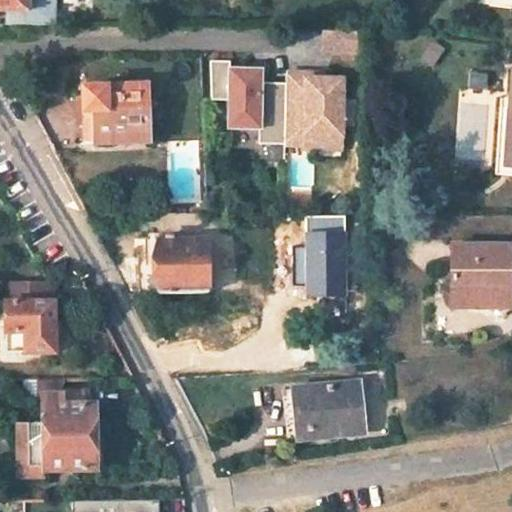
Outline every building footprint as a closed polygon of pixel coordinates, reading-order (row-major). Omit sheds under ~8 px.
[(0,0),(0,10),(7,10),(26,11),(25,0),(0,0)] [(25,0),(26,11),(7,10),(7,26),(54,26),(53,0),(25,0)] [(361,49),(361,31),(323,31),(323,49),(361,49)] [(257,145),(283,145),(284,83),(259,83),(259,71),(227,71),(227,64),(208,64),(208,102),(225,102),(225,131),(257,131),(257,145)] [(284,83),(283,145),(302,145),(302,136),(339,136),(340,81),(304,80),(304,74),(284,74),(284,83)] [(511,75),(511,95),(510,106),(499,104),(494,162),(511,163),(511,75)] [(98,112),(99,143),(145,143),(145,88),(82,88),(82,113),(98,112)] [(302,145),(283,145),(283,148),(339,149),(339,136),(302,136),(302,145)] [(156,236),(143,237),(145,264),(136,264),(138,293),(209,291),(207,240),(179,241),(175,237),(161,237),(160,242),(156,241),(156,236)] [(486,309),(508,309),(509,247),(449,244),(447,301),(487,303),(486,309)] [(51,351),(51,279),(3,280),(4,351),(51,351)] [(487,303),(447,301),(447,308),(486,309),(487,303)] [(58,376),(32,376),(32,391),(39,391),(40,417),(19,417),(19,466),(42,468),(42,466),(93,466),(93,459),(99,459),(99,440),(93,440),(92,402),(59,402),(58,376)] [(21,377),(21,387),(32,391),(32,376),(21,377)] [(288,436),(361,429),(357,381),(283,387),(288,436)] [(133,511),(134,496),(83,497),(82,511),(133,511)]
